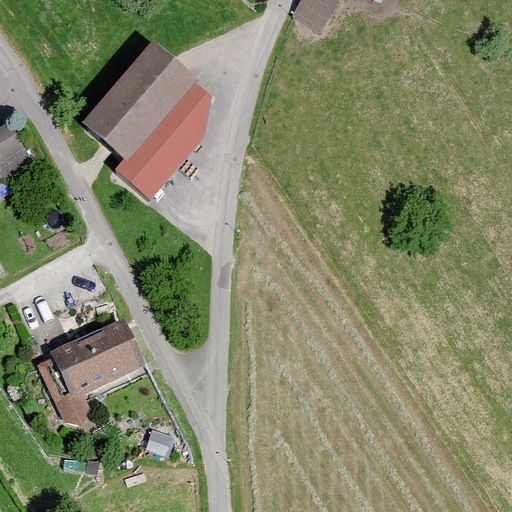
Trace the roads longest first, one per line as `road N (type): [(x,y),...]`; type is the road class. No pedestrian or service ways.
road 1 (residential): [(212,440),(223,218),(236,132),(278,0)]
road 2 (residential): [(212,440),(0,53)]
